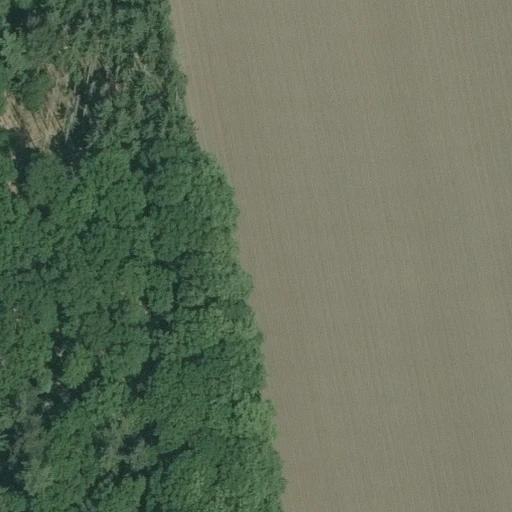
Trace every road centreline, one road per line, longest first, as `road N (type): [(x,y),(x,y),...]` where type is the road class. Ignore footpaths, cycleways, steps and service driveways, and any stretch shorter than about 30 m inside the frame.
road 1 (track): [(20,0),(35,160),(70,378),(0,379)]
road 2 (track): [(169,511),(150,408),(134,382),(70,378)]
